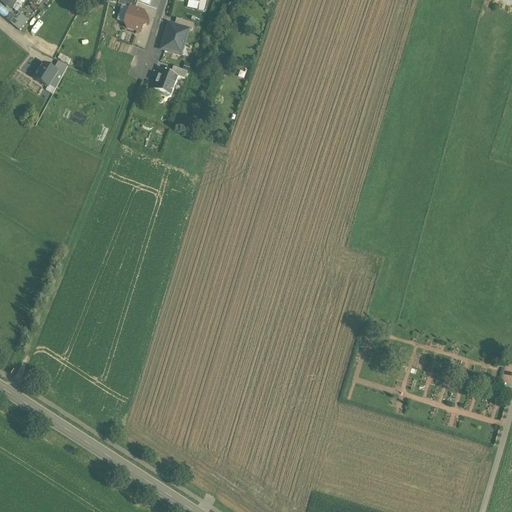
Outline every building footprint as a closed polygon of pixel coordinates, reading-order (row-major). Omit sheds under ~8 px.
[(0,0),(12,10),(20,0),(0,0)] [(137,3),(129,0),(120,0),(118,5),(129,9),(135,10),(137,3)] [(135,10),(129,9),(124,24),(127,29),(139,33),(141,28),(145,26),(147,22),(142,13),(135,10)] [(20,31),(30,21),(21,13),(11,23),(20,31)] [(174,19),(172,27),(191,33),(193,25),(174,19)] [(159,50),(180,56),(188,32),(172,27),(167,26),(159,50)] [(67,67),(58,62),(53,71),(57,73),(63,76),(67,67)] [(53,71),(44,65),(34,80),(48,88),(57,73),(53,71)] [(173,68),(171,75),(185,80),(187,73),(173,68)] [(171,75),(160,71),(152,94),(169,101),(178,78),(171,75)] [(63,76),(57,73),(48,88),(54,92),(63,76)]
